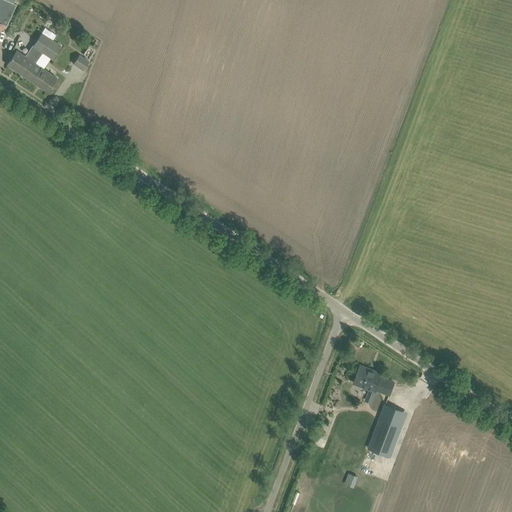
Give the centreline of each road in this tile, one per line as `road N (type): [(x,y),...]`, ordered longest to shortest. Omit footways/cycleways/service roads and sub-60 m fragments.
road 1 (unclassified): [(511,425),(0,84)]
road 2 (track): [(342,314),(439,52)]
